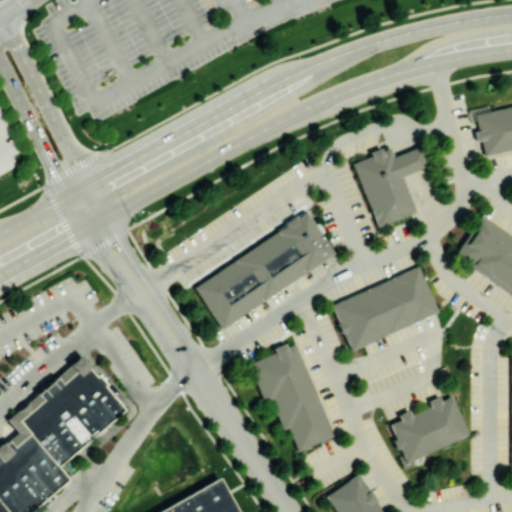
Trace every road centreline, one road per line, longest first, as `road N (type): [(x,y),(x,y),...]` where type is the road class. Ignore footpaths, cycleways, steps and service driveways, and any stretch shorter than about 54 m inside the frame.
road 1 (secondary): [(0,274),(346,90),(511,47)]
road 2 (secondary): [(0,232),(303,68),(404,32),(511,12)]
road 3 (residential): [(105,217),(2,15)]
road 4 (residential): [(68,195),(110,265),(194,368)]
road 5 (residential): [(194,368),(105,217)]
road 6 (residential): [(292,511),(194,368)]
road 7 (residential): [(0,62),(68,195)]
